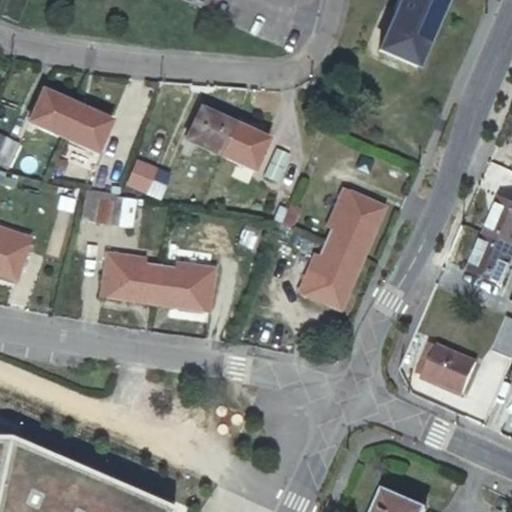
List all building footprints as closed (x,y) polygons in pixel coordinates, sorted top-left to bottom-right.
[(443,0),(398,0),(378,47),(416,63),(443,0)] [(62,136),(77,104),(42,88),(27,119),(62,136)] [(111,120),(77,104),(62,136),(96,152),(111,120)] [(221,154),(236,122),(200,106),(185,137),(221,154)] [(270,138),(236,122),(221,154),(254,169),(270,138)] [(0,155),(5,158),(17,131),(2,126),(0,129),(0,155)] [(324,133),(315,155),(326,159),(336,138),(324,133)] [(277,177),(289,152),(277,145),(264,171),(277,177)] [(140,159),(131,183),(149,190),(159,167),(140,159)] [(56,167),(53,176),(66,179),(68,169),(56,167)] [(149,190),(163,196),(173,172),(159,167),(149,190)] [(327,242),(360,257),(385,203),(345,184),(328,222),(335,226),(327,242)] [(78,219),(110,225),(116,194),(84,187),(78,219)] [(116,194),(110,225),(124,228),(131,198),(116,194)] [(511,201),(500,196),(484,233),(511,244),(511,201)] [(244,222),(240,246),(253,248),(257,223),(244,222)] [(0,273),(13,279),(29,236),(0,225),(0,273)] [(511,257),(511,244),(484,233),(468,268),(501,282),(511,257)] [(338,307),(360,257),(327,242),(321,256),(314,253),(299,288),(338,307)] [(101,293),(151,300),(157,266),(144,264),(145,256),(107,251),(101,293)] [(157,266),(151,300),(208,309),(214,266),(176,260),(175,268),(157,266)] [(496,348),(511,355),(511,315),(510,315),(496,348)] [(436,342),(422,373),(462,391),(475,360),(436,342)] [(0,375),(0,405),(55,428),(65,402),(0,375)] [(170,511),(175,506),(0,431),(0,511),(170,511)] [(385,487),(373,511),(421,511),(425,505),(385,487)]
